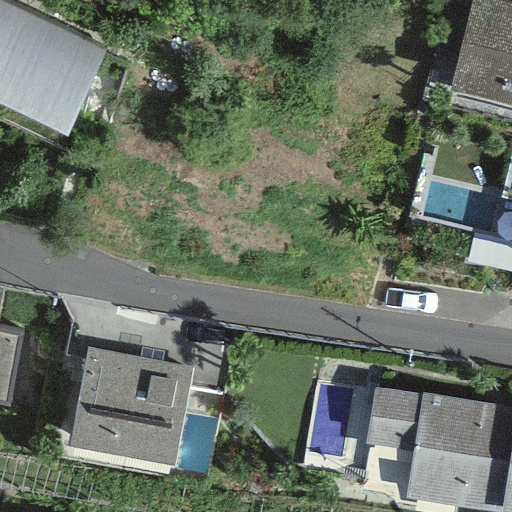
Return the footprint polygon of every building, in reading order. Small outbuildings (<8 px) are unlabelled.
[(106,48),(9,0),(0,0),(0,90),(67,124),(106,48)] [(511,2),(503,0),(470,0),(451,84),(511,97),(511,2)] [(0,388),(12,329),(0,326),(0,388)] [(190,361),(85,340),(67,430),(172,451),(190,361)] [(511,403),(376,384),(369,438),(414,444),(407,490),(511,504),(511,403)]
